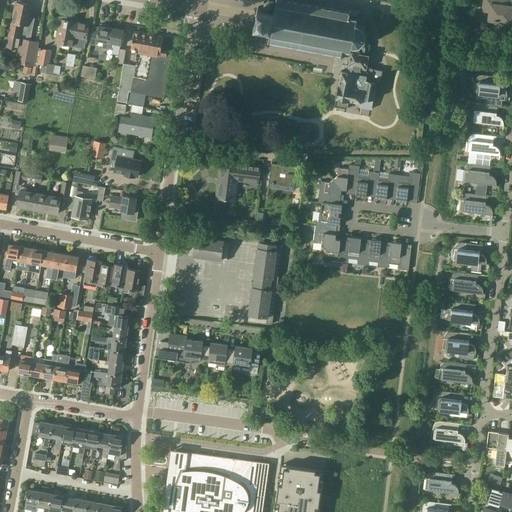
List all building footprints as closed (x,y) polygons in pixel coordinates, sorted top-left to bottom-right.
[(367,67),(369,56),(370,55),(369,53),(368,55),(368,54),(370,44),(366,43),(367,41),(365,40),(366,34),(367,34),(368,32),(365,32),(363,27),(365,26),(364,25),(362,26),(357,23),(357,21),(356,21),(357,19),(358,19),(359,17),(360,11),(355,10),(352,10),(352,9),(349,8),(349,9),(342,8),(342,10),(335,9),(336,7),(334,7),(334,9),(321,6),(322,5),(320,4),(320,6),(307,4),(308,2),(300,0),(299,2),(293,1),(293,0),(291,0),(291,1),(286,0),(266,0),(265,1),(264,0),(263,2),(264,3),(263,6),(261,7),(262,8),(264,8),(265,10),(260,9),(258,7),(257,8),(258,11),(257,17),(255,22),(253,24),(254,25),(255,25),(259,25),(258,27),(260,30),(263,30),(262,34),(263,35),(266,39),(267,40),(266,40),(267,42),(270,42),(272,42),(283,44),(283,46),(285,46),(285,44),(297,47),(297,49),(299,49),(299,47),(311,49),(311,51),(313,52),(313,50),(326,52),(325,54),(327,55),(327,53),(333,54),(333,56),(340,57),(340,58),(342,59),(343,56),(350,57),(348,65),(347,66),(348,67),(349,66),(348,72),(341,70),(339,84),(338,84),(335,98),(336,98),(334,106),(348,109),(349,103),(349,101),(361,103),(360,107),(372,109),(373,100),(374,100),(376,82),(380,83),(382,70),(373,69),(373,68),(367,67)] [(489,19),(510,22),(511,7),(502,6),(502,0),(484,0),(483,8),(490,9),(489,19)] [(17,62),(33,66),(34,66),(37,47),(38,42),(30,41),(34,21),(30,20),(32,6),(15,2),(6,47),(19,49),(17,62)] [(71,46),(72,46),(76,22),(77,22),(77,21),(76,21),(61,18),(56,43),(70,45),(71,45),(71,46)] [(89,24),(77,22),(76,22),(72,46),(84,48),(85,42),(86,42),(89,24)] [(103,48),(107,49),(111,28),(106,27),(106,25),(100,24),(100,26),(99,25),(98,31),(93,30),(90,43),(96,44),(97,40),(104,42),(103,48)] [(124,30),(111,28),(107,49),(112,50),(114,43),(121,45),(124,30)] [(135,94),(144,95),(145,95),(146,94),(164,98),(171,57),(171,56),(171,55),(171,53),(170,52),(169,51),(168,51),(168,49),(162,48),(164,37),(134,32),(131,49),(135,49),(133,61),(137,61),(136,66),(124,63),(124,64),(117,101),(127,103),(132,104),(135,94)] [(41,48),(37,47),(34,66),(33,66),(32,75),(37,76),(39,67),(38,67),(39,64),(42,64),(40,72),(53,75),(55,65),(49,64),(51,50),(41,48)] [(68,53),(66,65),(74,67),(76,55),(68,53)] [(83,66),(81,76),(95,78),(97,68),(83,66)] [(505,100),(505,96),(507,96),(507,94),(507,92),(506,90),(505,89),(504,88),(501,86),(500,86),(501,77),(488,75),(486,75),(484,74),(481,74),(479,75),(478,76),(476,77),(475,80),(474,92),(476,92),(476,98),(486,99),(486,104),(499,105),(500,100),(505,100)] [(19,100),(28,102),(31,84),(22,82),(19,100)] [(135,94),(132,104),(143,106),(144,106),(145,95),(144,95),(135,94)] [(125,113),(126,105),(117,103),(115,112),(125,113)] [(497,115),(497,106),(482,104),(480,103),(478,103),(476,104),(474,105),(473,106),(472,108),(471,109),(475,110),(473,121),(475,121),(484,126),(486,123),(504,125),(504,123),(503,121),(503,119),(502,118),(499,116),(498,115),(497,115)] [(121,117),(118,131),(146,136),(147,131),(153,132),(155,118),(131,114),(130,119),(121,117)] [(493,145),(493,136),(479,134),(476,133),(474,133),(472,134),(470,135),(469,136),(468,138),(468,139),(471,140),(469,151),(471,151),(481,155),(482,153),(500,155),(500,152),(500,151),(499,149),(498,148),(496,146),(494,145),(493,145)] [(68,138),(52,135),(50,147),(59,148),(60,143),(67,144),(68,138)] [(94,140),(91,156),(104,158),(107,143),(94,140)] [(9,151),(16,152),(18,144),(10,142),(9,151)] [(114,147),(110,163),(116,164),(114,171),(125,174),(124,175),(135,177),(135,176),(138,176),(141,161),(132,159),(134,151),(114,147)] [(222,161),(217,198),(234,201),(237,178),(247,180),(248,177),(260,179),(262,166),(222,161)] [(294,189),(295,185),(298,166),(297,166),(296,168),(272,165),(272,163),(271,171),(262,170),(262,174),(270,175),(269,181),(272,182),(272,183),(274,183),(274,182),(278,183),(277,187),(294,189)] [(489,174),(490,165),(475,164),(473,163),(471,163),(469,163),(467,164),(465,165),(464,168),(464,169),(467,169),(466,181),(467,181),(477,185),(478,182),(496,184),(496,182),(496,181),(495,179),(494,177),(492,175),(490,175),(489,174)] [(358,174),(359,165),(355,165),(349,164),(348,168),(338,167),(337,176),(333,179),(341,189),(356,191),(358,174)] [(305,179),(312,180),(314,169),(307,168),(305,179)] [(16,171),(14,183),(22,184),(23,179),(36,182),(37,175),(16,171)] [(368,175),(358,174),(356,191),(355,195),(366,196),(367,192),(376,193),(377,194),(379,176),(379,172),(368,171),(368,175)] [(417,198),(420,173),(409,172),(409,176),(399,175),(397,196),(396,196),(396,200),(407,201),(407,197),(417,198)] [(397,196),(399,175),(389,173),(388,178),(379,176),(377,194),(376,193),(375,198),(386,199),(387,195),(396,196),(397,196)] [(73,175),(72,181),(78,182),(94,186),(96,177),(81,174),(80,178),(79,178),(79,176),(73,175)] [(318,201),(320,202),(320,201),(339,204),(340,204),(341,189),(333,179),(329,182),(321,181),(318,201)] [(68,195),(70,183),(63,182),(61,194),(68,195)] [(103,201),(106,188),(100,186),(97,200),(103,201)] [(17,206),(32,208),(35,192),(20,189),(17,206)] [(91,200),(82,198),(83,192),(77,191),(72,216),(88,219),(91,200)] [(0,192),(0,207),(7,209),(9,194),(0,192)] [(48,194),(35,192),(32,208),(45,210),(48,194)] [(485,204),(486,195),(471,193),(469,193),(467,193),(465,193),(463,194),(462,195),(460,198),(460,199),(464,199),(462,211),(463,211),(473,215),(475,212),(492,214),(493,212),(492,210),(492,208),(491,207),(488,205),(487,204),(485,204)] [(61,196),(48,194),(45,210),(58,213),(61,196)] [(138,207),(135,206),(137,198),(124,195),(124,198),(112,196),(111,206),(122,208),(122,211),(123,211),(122,218),(136,220),(138,207)] [(320,201),(320,202),(318,222),(337,224),(339,225),(342,204),(340,204),(339,204),(320,201)] [(335,239),(337,224),(318,222),(316,221),(313,242),(322,243),(325,247),(335,239)] [(208,258),(211,239),(191,236),(188,255),(208,258)] [(368,265),(368,260),(370,243),(360,242),(361,238),(350,236),(350,241),(347,258),(348,258),(347,262),(368,265)] [(211,239),(208,258),(228,261),(230,242),(211,239)] [(347,262),(348,258),(347,258),(350,241),(335,239),(325,247),(328,251),(327,260),(347,262)] [(368,260),(378,262),(377,266),(388,267),(389,263),(388,263),(390,246),(381,244),(381,240),(370,239),(370,243),(368,260)] [(388,263),(389,263),(398,264),(397,268),(408,270),(411,248),(401,247),(401,243),(390,242),(390,246),(388,263)] [(479,253),(480,244),(465,243),(463,242),(461,242),(459,242),(457,243),(456,244),(454,247),(454,248),(458,248),(456,260),(457,260),(467,264),(471,266),(472,272),(480,273),(482,263),(486,263),(486,261),(486,260),(486,258),(485,256),(482,254),(481,254),(479,253)] [(278,246),(259,243),(248,321),(267,324),(267,323),(272,324),(283,245),(278,245),(278,246)] [(18,260),(20,246),(9,244),(5,269),(10,269),(11,259),(18,260)] [(30,262),(32,248),(20,246),(18,260),(25,261),(23,272),(28,273),(30,262)] [(33,274),(35,263),(41,264),(43,250),(32,248),(30,262),(28,273),(33,274)] [(53,266),(55,252),(43,250),(41,264),(48,265),(47,270),(46,276),(51,277),(52,271),(53,266)] [(65,268),(67,254),(55,252),(53,266),(52,271),(51,277),(51,279),(57,280),(59,267),(65,268)] [(71,269),(69,280),(74,281),(79,256),(67,254),(65,268),(71,269)] [(84,280),(98,282),(101,263),(102,263),(102,261),(88,259),(84,280)] [(114,266),(102,263),(101,263),(98,282),(97,285),(111,287),(111,285),(114,266)] [(114,263),(114,266),(111,285),(124,287),(128,268),(129,266),(114,263)] [(141,271),(128,268),(124,287),(124,289),(137,292),(141,271)] [(476,283),(476,274),(462,272),(459,272),(457,272),(455,272),(454,273),(452,274),(451,277),(451,278),(454,278),(452,290),(454,290),(464,294),(465,291),(483,293),(483,291),(483,289),(482,288),(481,286),(479,284),(477,283),(476,283)] [(34,302),(37,290),(29,289),(27,301),(34,302)] [(12,291),(11,298),(15,299),(23,300),(24,294),(16,292),(12,291)] [(40,303),(46,304),(48,292),(42,291),(40,303)] [(70,309),(72,307),(76,307),(78,298),(73,297),(74,296),(60,293),(58,307),(70,309)] [(9,300),(0,298),(0,313),(6,314),(9,300)] [(449,320),(451,320),(476,330),(477,330),(477,323),(480,323),(480,321),(479,320),(479,318),(478,316),(475,314),(474,314),(473,313),(473,304),(458,303),(456,302),(454,302),(452,302),(450,303),(449,304),(448,307),(447,308),(451,308),(449,320)] [(115,326),(128,328),(130,315),(124,314),(125,307),(107,304),(105,312),(111,313),(110,319),(109,325),(115,326)] [(42,315),(50,316),(51,308),(43,307),(42,315)] [(67,310),(55,308),(54,308),(53,316),(53,320),(64,322),(65,318),(67,310)] [(93,313),(79,310),(78,319),(88,321),(86,334),(89,334),(93,313)] [(18,346),(21,326),(22,321),(16,320),(15,325),(12,344),(18,346)] [(114,331),(113,338),(126,340),(128,328),(115,326),(109,325),(100,324),(99,328),(114,331)] [(28,327),(21,326),(18,346),(24,347),(28,327)] [(469,343),(470,334),(455,332),(453,332),(451,332),(449,332),(447,333),(445,334),(444,337),(444,338),(447,338),(446,350),(447,350),(457,354),(459,355),(459,358),(473,360),(474,353),(476,353),(476,351),(476,349),(475,348),(474,346),(472,344),(470,343),(469,343)] [(158,359),(178,361),(179,354),(185,355),(187,339),(187,336),(170,334),(169,342),(160,341),(158,359)] [(125,351),(126,340),(113,338),(109,337),(108,342),(113,343),(112,350),(125,351)] [(179,354),(178,361),(183,362),(183,363),(185,363),(191,363),(194,363),(197,362),(200,361),(201,358),(208,359),(210,346),(203,345),(203,341),(187,339),(185,355),(179,354)] [(210,346),(208,359),(208,362),(225,365),(226,362),(233,363),(235,350),(228,349),(228,345),(211,342),(210,346)] [(236,346),(235,350),(233,363),(233,366),(250,368),(249,373),(258,374),(261,353),(252,352),(253,348),(236,346)] [(109,349),(107,361),(123,363),(125,351),(112,350),(109,349)] [(5,356),(0,355),(0,368),(8,370),(12,351),(6,350),(5,356)] [(18,372),(30,374),(33,356),(22,354),(18,372)] [(45,359),(42,376),(54,379),(56,365),(58,355),(53,354),(52,360),(45,359)] [(56,365),(54,379),(66,381),(68,367),(70,356),(58,354),(58,355),(56,365)] [(33,356),(30,374),(42,376),(45,359),(33,356)] [(123,363),(107,361),(99,360),(99,364),(109,366),(108,373),(121,375),(123,363)] [(466,373),(466,364),(451,362),(449,361),(447,361),(445,362),(443,363),(442,364),(441,366),(441,367),(444,368),(442,379),(444,379),(454,384),(455,381),(473,383),(473,381),(472,379),(472,377),(471,376),(468,374),(467,373),(466,373)] [(68,367),(66,381),(77,383),(80,370),(85,371),(86,365),(76,363),(75,369),(68,367)] [(511,398),(511,366),(507,366),(506,374),(496,373),(493,396),(511,398)] [(91,370),(85,369),(83,381),(89,382),(91,370)] [(122,380),(121,380),(121,375),(108,373),(95,371),(94,376),(103,377),(103,381),(106,385),(105,392),(113,393),(114,386),(120,387),(121,387),(122,380)] [(163,387),(164,380),(154,378),(153,386),(163,387)] [(461,403),(462,394),(447,392),(445,391),(443,391),(441,392),(439,393),(438,394),(436,396),(436,397),(440,398),(438,409),(439,409),(449,413),(451,411),(468,413),(469,410),(468,409),(468,407),(467,406),(464,404),(463,403),(461,403)] [(0,429),(6,430),(9,418),(0,416),(0,429)] [(48,447),(50,436),(53,423),(41,421),(40,423),(34,422),(32,433),(38,434),(45,435),(43,446),(48,447)] [(458,432),(458,423),(444,421),(441,421),(439,421),(437,421),(436,422),(434,423),(433,426),(433,427),(436,427),(434,439),(436,439),(446,443),(447,440),(465,442),(465,440),(465,438),(464,437),(463,435),(461,433),(459,432),(458,432)] [(65,426),(53,423),(50,436),(58,438),(56,449),(60,449),(62,438),(65,426)] [(65,426),(62,438),(74,441),(76,428),(71,427),(72,425),(65,423),(65,426)] [(88,430),(76,428),(74,441),(81,442),(79,453),(84,454),(86,443),(88,430)] [(100,432),(88,430),(86,443),(93,444),(92,449),(91,458),(95,459),(98,445),(100,432)] [(505,466),(506,461),(505,461),(508,438),(509,438),(509,434),(489,431),(487,448),(497,449),(495,465),(505,466)] [(112,434),(100,432),(98,445),(104,446),(102,457),(107,458),(108,454),(109,447),(112,434)] [(123,436),(112,434),(109,447),(108,454),(120,456),(123,436)] [(269,464),(269,463),(176,450),(174,466),(173,472),(169,473),(169,474),(170,474),(169,489),(170,490),(168,505),(168,509),(188,511),(187,511),(259,511),(266,463),(269,464)] [(67,475),(69,467),(61,465),(60,474),(67,475)] [(96,469),(94,478),(102,480),(104,471),(96,469)] [(452,474),(434,472),(433,472),(432,472),(431,472),(430,473),(429,474),(428,474),(428,475),(427,476),(427,477),(427,479),(430,480),(429,490),(430,490),(440,494),(441,491),(459,493),(459,492),(459,491),(459,490),(458,489),(458,488),(457,487),(457,486),(456,485),(455,485),(454,484),(453,484),(451,483),(452,474)] [(315,511),(316,507),(319,507),(321,490),(318,489),(319,484),(322,485),(322,484),(282,478),(281,484),(278,484),(275,507),(278,508),(277,511),(315,511)] [(38,507),(38,504),(41,491),(28,489),(25,509),(32,510),(32,511),(36,511),(38,507)] [(491,489),(486,504),(511,511),(511,507),(511,493),(504,491),(504,492),(491,489)] [(50,507),(53,493),(41,491),(38,504),(38,507),(44,509),(43,511),(49,511),(50,507)] [(62,509),(64,496),(53,493),(50,507),(61,509),(62,509)] [(76,498),(64,496),(62,509),(61,509),(60,511),(73,511),(74,511),(76,498)] [(85,511),(88,500),(76,498),(74,511),(78,511),(85,511)] [(97,511),(99,502),(88,500),(85,511),(97,511)] [(109,511),(111,504),(99,502),(97,511),(109,511)] [(447,511),(449,504),(430,502),(429,502),(428,502),(427,502),(426,503),(425,504),(424,505),(424,506),(423,507),(423,508),(423,509),(426,509),(425,511),(447,511)]
